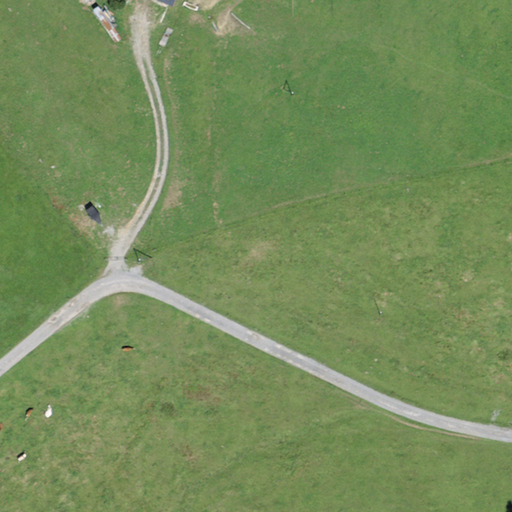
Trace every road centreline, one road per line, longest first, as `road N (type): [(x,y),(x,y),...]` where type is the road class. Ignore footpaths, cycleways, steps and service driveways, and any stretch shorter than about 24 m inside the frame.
road 1 (track): [(511,435),(427,419),(136,283),(99,288),(0,364)]
road 2 (track): [(128,8),(157,94),(163,151),(157,183),(115,261),(119,281)]
